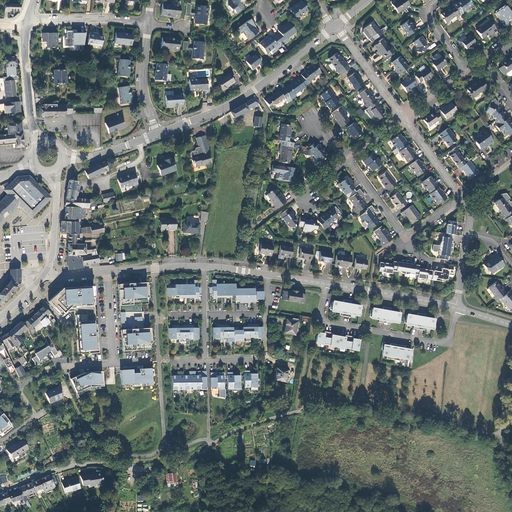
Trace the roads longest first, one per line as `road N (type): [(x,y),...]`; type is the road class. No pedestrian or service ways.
road 1 (tertiary): [(156,135),(254,91),(336,28)]
road 2 (residential): [(326,282),(324,321),(450,342),(455,308)]
road 3 (secondary): [(326,282),(455,308)]
road 4 (residential): [(0,489),(83,464),(126,466)]
road 5 (tertiary): [(41,145),(29,115),(26,24)]
road 6 (secondary): [(204,266),(326,282)]
road 7 (residential): [(26,24),(147,24)]
